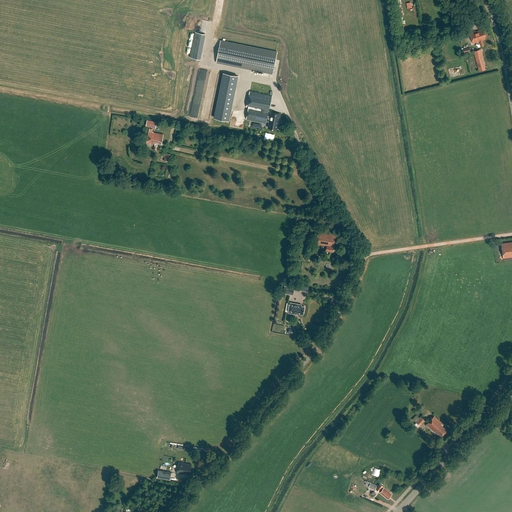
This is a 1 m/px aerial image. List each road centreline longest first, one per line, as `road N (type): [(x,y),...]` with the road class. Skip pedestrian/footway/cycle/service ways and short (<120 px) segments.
road 1 (unclassified): [(176,511),(317,346),(362,263),(295,133)]
road 2 (secondary): [(399,511),(511,380)]
road 3 (track): [(363,255),(511,234)]
road 4 (unknown): [(177,152),(317,176)]
